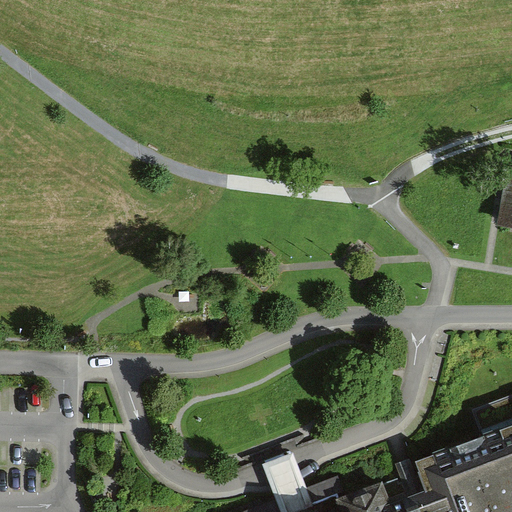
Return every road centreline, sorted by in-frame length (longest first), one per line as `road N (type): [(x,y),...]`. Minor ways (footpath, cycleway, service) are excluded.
road 1 (unclassified): [(0,361),(194,363),(324,319),(428,315)]
road 2 (track): [(0,46),(142,150),(178,165),(244,183),(376,199)]
road 3 (track): [(376,199),(426,161),(511,130)]
